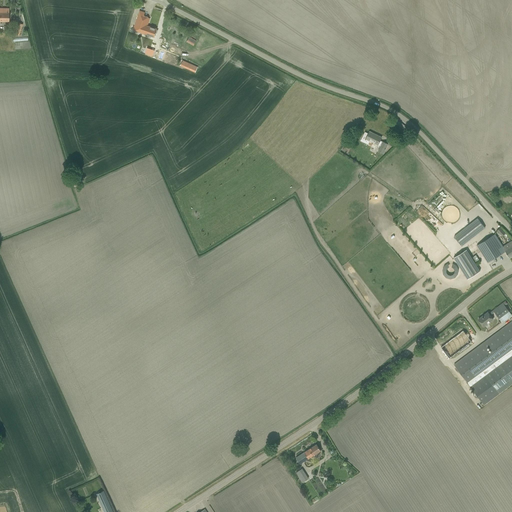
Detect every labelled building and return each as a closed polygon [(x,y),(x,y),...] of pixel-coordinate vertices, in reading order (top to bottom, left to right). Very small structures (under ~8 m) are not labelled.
[(0,8),(0,21),(8,21),(9,9),(0,8)] [(133,30),(135,31),(154,37),(157,29),(147,26),(150,18),(144,16),(145,13),(140,11),(133,30)] [(22,24),(17,23),(13,34),(18,36),(22,24)] [(169,30),(175,33),(178,27),(172,24),(169,30)] [(186,42),(193,46),(196,41),(189,37),(186,42)] [(168,51),(161,47),(156,55),(163,59),(168,51)] [(182,60),(180,65),(195,72),(197,67),(182,60)] [(398,125),(395,128),(401,133),(404,130),(398,125)] [(380,141),(381,137),(369,131),(368,134),(365,132),(364,134),(360,141),(371,146),(373,143),(378,145),(380,141)] [(383,154),(388,144),(383,142),(380,141),(378,145),(380,146),(378,151),(383,154)] [(477,218),(473,221),(454,236),(461,246),(485,228),(477,218)] [(502,236),(505,233),(500,228),(497,230),(502,236)] [(494,234),(477,245),(479,249),(481,252),(488,262),(505,251),(509,257),(511,255),(511,242),(511,241),(502,247),(494,234)] [(480,271),(466,249),(454,257),(467,279),(480,271)] [(503,303),(493,310),(499,319),(509,311),(503,303)] [(478,319),(481,323),(483,326),(493,319),(488,312),(487,312),(488,313),(483,317),(482,316),(478,319)] [(511,383),(511,321),(454,365),(468,383),(470,386),(484,405),(511,383)] [(317,444),(296,458),(300,464),(321,450),(317,444)] [(96,494),(103,511),(112,511),(103,491),(96,494)]
